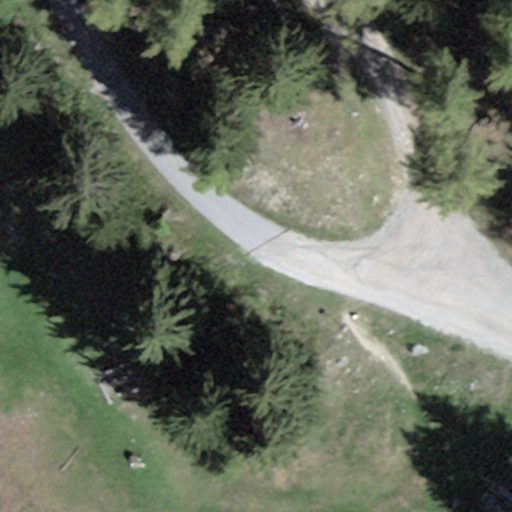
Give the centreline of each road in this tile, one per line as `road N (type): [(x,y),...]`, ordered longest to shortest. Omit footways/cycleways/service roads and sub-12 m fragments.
road 1 (track): [(387,267),(332,262),(229,216),(145,130),(57,0)]
road 2 (track): [(384,0),(417,46),(439,203),(430,254),(387,267)]
